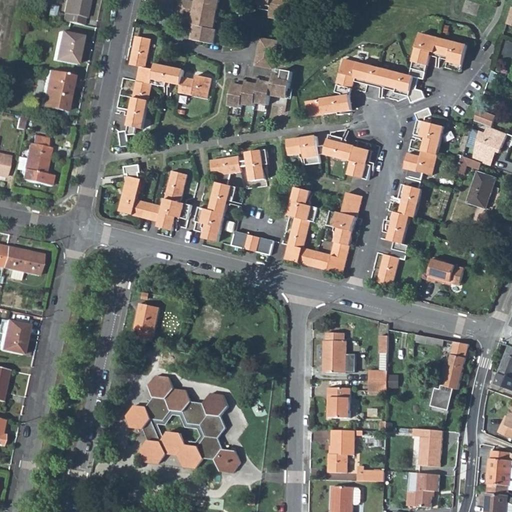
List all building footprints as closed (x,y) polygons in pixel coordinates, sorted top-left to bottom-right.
[(66,0),(62,21),(82,26),(87,0),(66,0)] [(196,0),(196,3),(182,0),(179,0),(178,7),(176,15),(193,19),(192,22),(191,30),(194,31),(193,34),(192,40),(210,44),(214,44),(217,30),(214,30),(220,1),(215,0),(196,0)] [(259,0),(258,5),(271,8),(268,19),(287,23),(291,0),(259,0)] [(52,60),(72,64),(74,52),(77,52),(80,37),(58,32),(52,60)] [(344,61),(338,86),(336,93),(342,95),(342,97),(308,103),(309,109),(310,117),(339,112),(353,110),(350,96),(352,89),(355,78),(368,81),(386,86),(397,89),(395,94),(409,98),(412,104),(426,99),(423,91),(417,90),(420,79),(425,80),(429,64),(432,52),(437,54),(450,57),(449,61),(447,68),(462,72),(468,46),(421,35),(414,63),(410,76),(344,61)] [(128,131),(120,132),(122,147),(124,147),(129,146),(128,136),(136,134),(137,128),(143,129),(149,100),(152,84),(167,87),(167,82),(181,85),(180,93),(208,98),(212,79),(197,76),(196,80),(183,78),(184,71),(177,69),(176,69),(156,65),(155,70),(146,68),(152,39),(137,37),(131,65),(140,67),(138,81),(132,110),(128,131)] [(254,67),(273,71),(273,68),(277,50),(279,42),(260,38),(254,67)] [(72,76),(47,70),(40,106),(65,111),(72,76)] [(234,85),(230,107),(242,110),(243,106),(255,108),(256,104),(269,107),(270,97),(288,100),(290,88),(293,74),(283,72),(281,81),(270,79),(269,84),(266,84),(260,83),(261,81),(257,80),(256,86),(253,85),(247,84),(247,82),(244,81),(243,87),(240,87),(234,85)] [(506,77),(495,73),(492,81),(503,85),(506,77)] [(422,157),(408,154),(405,168),(410,170),(408,176),(423,180),(424,174),(433,176),(438,156),(445,128),(426,123),(427,118),(433,116),(431,108),(416,113),(419,121),(415,136),(427,138),(426,140),(422,157)] [(18,116),(16,128),(23,130),(26,117),(18,116)] [(507,135),(488,127),(485,134),(480,132),(479,132),(472,129),(467,147),(474,149),(470,159),(480,162),(492,167),(497,153),(500,154),(507,135)] [(328,145),(326,155),(348,160),(353,162),(350,176),(352,176),(369,180),(372,166),(368,165),(371,151),(356,148),(344,144),(345,139),(331,135),(328,145)] [(22,171),(20,180),(27,182),(27,179),(33,180),(33,183),(50,186),(52,176),(44,174),(49,148),(46,148),(48,139),(33,136),(31,144),(27,144),(26,151),(22,171)] [(305,154),(307,165),(321,163),(320,155),(318,146),(317,137),(299,140),(289,142),(291,156),(305,154)] [(318,146),(320,155),(323,155),(326,155),(328,145),(323,145),(318,146)] [(19,150),(15,169),(22,171),(26,151),(19,150)] [(200,208),(196,223),(208,226),(206,233),(204,240),(219,243),(229,201),(235,203),(238,188),(229,185),(230,180),(232,173),(242,172),(242,167),(250,166),(252,181),(267,180),(265,165),(269,164),(267,150),(248,153),(249,161),(241,162),(240,157),(211,161),(214,176),(222,175),(220,183),(219,183),(212,211),(200,208)] [(0,155),(0,175),(5,177),(9,157),(0,155)] [(477,169),(480,162),(470,159),(463,156),(462,161),(461,163),(468,166),(477,169)] [(468,166),(461,163),(458,173),(464,175),(468,166)] [(120,212),(134,216),(143,218),(160,222),(159,228),(174,231),(175,226),(177,218),(189,221),(193,206),(186,204),(181,203),(188,175),(173,171),(164,207),(156,206),(152,205),(138,202),(143,180),(140,180),(139,174),(139,173),(141,173),(140,165),(125,168),(126,174),(126,176),(128,176),(120,212)] [(468,203),(477,206),(485,209),(486,209),(491,195),(492,196),(498,179),(479,173),(468,203)] [(386,255),(379,283),(393,287),(400,259),(406,260),(410,246),(404,245),(411,217),(416,218),(423,190),(420,189),(422,183),(407,179),(406,185),(403,185),(400,199),(405,201),(402,214),(396,212),(389,241),(395,242),(392,256),(386,255)] [(290,245),(286,260),(301,263),(315,267),(318,252),(304,249),(311,221),(316,222),(319,208),(308,205),(312,191),(297,188),(290,216),(296,218),(290,245)] [(326,254),(322,269),(329,271),(344,274),(358,217),(363,197),(349,194),(347,199),(344,214),(332,211),(329,226),(340,229),(336,242),(333,256),(326,254)] [(237,232),(233,246),(235,247),(245,249),(247,250),(250,235),(237,232)] [(250,235),(247,250),(252,251),(257,252),(260,238),(255,237),(250,235)] [(260,238),(257,252),(260,253),(269,255),(271,256),(275,241),(260,238)] [(6,247),(1,268),(11,270),(21,272),(38,276),(42,255),(6,247)] [(318,252),(315,267),(318,268),(322,269),(326,254),(321,253),(318,252)] [(437,283),(437,282),(438,279),(452,282),(453,281),(461,283),(465,269),(443,263),(443,260),(435,258),(428,281),(437,283)] [(21,272),(11,270),(9,279),(19,281),(21,272)] [(140,332),(138,340),(150,343),(152,335),(154,335),(160,308),(141,304),(135,331),(140,332)] [(6,321),(0,348),(0,350),(21,355),(27,326),(6,321)] [(325,342),(325,361),(326,361),(326,374),(347,374),(347,373),(355,373),(355,356),(347,356),(347,342),(345,342),(345,335),(328,334),(328,342),(325,342)] [(414,336),(414,343),(425,345),(426,337),(415,336),(414,336)] [(390,337),(381,337),(380,372),(389,372),(390,337)] [(426,337),(425,345),(435,347),(436,340),(426,337)] [(436,340),(435,347),(444,348),(445,341),(436,340)] [(470,346),(454,343),(444,386),(442,386),(441,390),(435,389),(431,407),(449,411),(454,389),(459,391),(470,346)] [(511,346),(510,346),(500,374),(496,384),(511,389),(511,346)] [(8,370),(0,368),(0,402),(3,387),(5,387),(8,370)] [(370,372),(370,381),(388,381),(389,372),(380,372),(370,372)] [(391,374),(390,387),(400,387),(401,374),(391,374)] [(147,408),(134,406),(127,417),(131,428),(144,430),(147,436),(149,441),(150,441),(142,452),(147,463),(160,465),(167,455),(179,456),(184,468),(197,470),(204,459),(216,460),(222,473),(234,474),(241,463),(236,452),(224,450),(219,439),(226,429),(221,418),(229,407),(224,395),(211,394),(204,404),(192,403),(187,391),(175,390),(169,378),(156,376),(149,386),(154,398),(147,408)] [(388,381),(370,381),(370,393),(388,393),(388,381)] [(331,406),(329,407),(329,419),(351,419),(351,389),(329,389),(329,399),(331,399),(331,406)] [(511,437),(511,427),(507,425),(510,417),(507,416),(500,431),(511,437)] [(443,432),(415,430),(414,438),(421,438),(420,467),(441,468),(443,432)] [(335,455),(330,455),(330,473),(348,474),(349,456),(355,457),(355,432),(333,431),(333,447),(335,447),(335,455)] [(488,485),(488,488),(510,489),(511,489),(511,452),(511,453),(492,451),(491,457),(490,458),(488,484),(488,485)] [(365,472),(365,482),(384,482),(384,472),(365,472)] [(440,476),(411,474),(408,506),(416,506),(416,507),(432,508),(433,498),(433,492),(436,493),(439,493),(440,476)] [(333,488),(332,511),(353,511),(354,505),(358,506),(361,503),(362,491),(359,488),(333,488)] [(510,489),(488,488),(485,511),(507,511),(509,502),(511,503),(511,497),(509,496),(510,489)]
